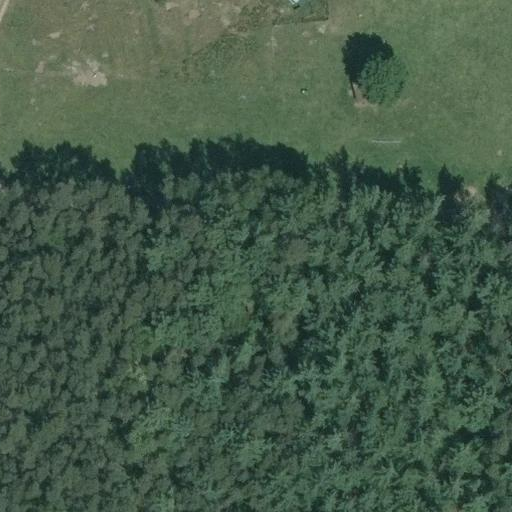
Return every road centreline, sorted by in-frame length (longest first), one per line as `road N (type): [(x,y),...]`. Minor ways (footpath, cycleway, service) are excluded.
road 1 (track): [(511,202),(0,187)]
road 2 (track): [(487,202),(459,511)]
